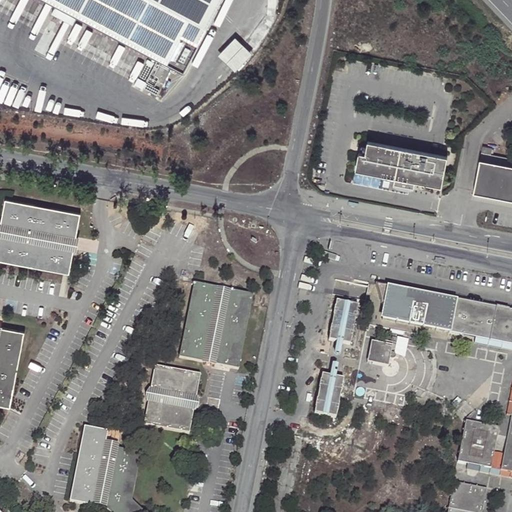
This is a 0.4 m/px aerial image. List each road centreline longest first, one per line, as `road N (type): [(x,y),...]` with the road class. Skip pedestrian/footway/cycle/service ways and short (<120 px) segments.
road 1 (unclassified): [(241,511),(287,275),(291,212)]
road 2 (tertiary): [(0,157),(291,212)]
road 3 (tertiary): [(291,212),(511,267)]
road 4 (tertiary): [(511,244),(291,212)]
road 5 (primary): [(324,0),(291,212)]
